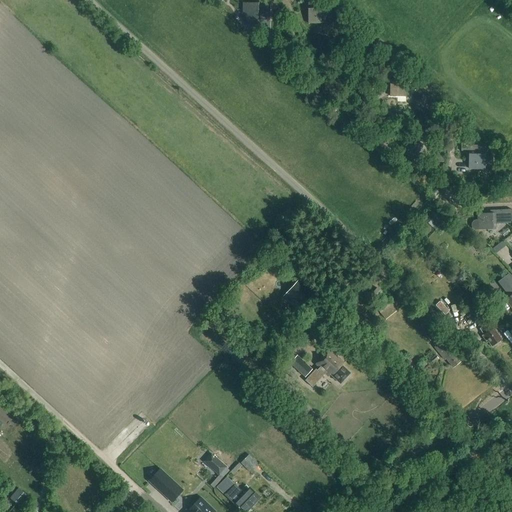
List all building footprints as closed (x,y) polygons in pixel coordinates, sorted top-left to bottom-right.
[(319,6),(319,0),(307,0),(308,24),(324,23),(324,6),(319,6)] [(266,4),(243,4),(243,20),(245,20),(245,28),(268,28),(268,9),(266,9),(266,4)] [(277,41),(269,48),(275,55),(283,49),(277,41)] [(361,54),(368,61),(380,49),(373,41),(361,54)] [(406,96),(406,80),(399,79),(399,73),(387,73),(387,82),(390,82),(390,96),(406,96)] [(325,92),(342,91),(342,82),(343,82),(343,75),(325,76),(325,92)] [(401,159),(419,160),(419,151),(420,151),(421,144),(401,143),(401,159)] [(469,145),(468,169),(484,169),(485,162),(490,162),(490,147),(478,146),(478,145),(469,145)] [(436,230),(448,217),(436,205),(424,219),(436,230)] [(502,223),(502,215),(504,215),(505,215),(506,214),(507,213),(507,212),(508,211),(508,210),(493,211),(493,213),(477,214),(478,220),(476,220),(474,220),(473,221),(472,222),(471,224),(471,225),(471,226),(471,227),(472,228),(473,229),(474,230),(496,229),(496,220),(497,220),(497,223),(502,223)] [(505,240),(494,247),(498,252),(509,245),(505,240)] [(511,279),(508,274),(498,282),(509,297),(505,300),(511,309),(511,279)] [(298,278),(286,292),(302,305),(313,292),(298,278)] [(376,299),(381,292),(377,288),(371,295),(376,299)] [(459,304),(468,296),(462,290),(453,298),(459,304)] [(487,305),(476,293),(470,299),(480,311),(487,305)] [(380,313),(385,320),(405,305),(399,298),(380,313)] [(489,317),(497,329),(504,324),(496,312),(489,317)] [(491,347),(501,340),(488,322),(479,329),(484,334),(481,336),(485,341),(486,340),(491,347)] [(426,337),(430,341),(439,334),(436,330),(426,337)] [(459,362),(449,348),(450,347),(444,340),(433,348),(442,360),(445,358),(452,367),(459,362)] [(312,388),(325,374),(328,376),(330,374),(340,384),(349,373),(341,366),(343,364),(328,350),(315,365),(318,367),(305,382),(312,388)] [(435,355),(430,359),(433,363),(438,359),(435,355)] [(305,377),(311,370),(296,356),(290,363),(305,377)] [(309,425),(317,417),(302,401),(294,409),(309,425)] [(223,478),(229,471),(226,468),(226,467),(211,453),(203,462),(218,476),(219,475),(221,476),(223,478)] [(257,463),(249,455),(240,463),(249,472),(257,463)] [(159,469),(148,481),(171,502),(182,490),(159,469)] [(238,509),(241,511),(246,511),(261,498),(249,487),(248,488),(246,485),(241,490),(234,484),(224,495),(234,505),(233,506),(237,510),(238,509)] [(30,496),(20,488),(12,498),(21,506),(30,496)] [(207,503),(200,497),(185,511),(213,511),(215,511),(207,503)]
